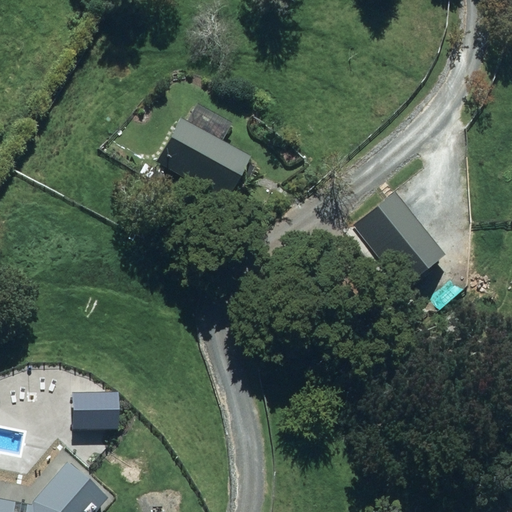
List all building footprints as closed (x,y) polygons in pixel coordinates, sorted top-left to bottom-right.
[(222,203),(248,159),(220,143),(229,126),(189,103),(154,164),(222,203)] [(398,284),(440,255),(398,194),(356,224),(398,284)] [(85,425),(122,460),(142,439),(104,404),(85,425)] [(509,511),(511,508),(511,445),(482,462),(509,511)] [(101,511),(110,504),(67,460),(33,493),(0,487),(0,511),(101,511)]
